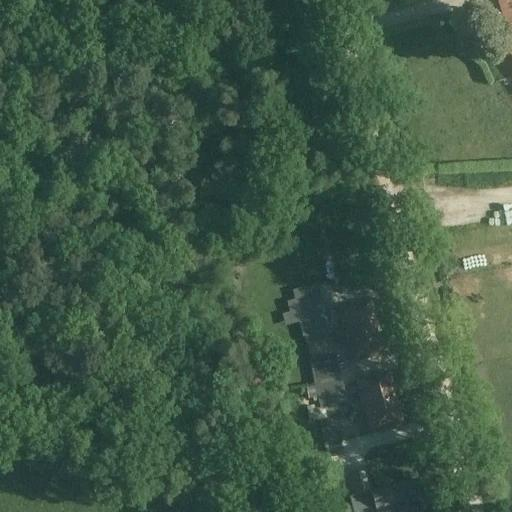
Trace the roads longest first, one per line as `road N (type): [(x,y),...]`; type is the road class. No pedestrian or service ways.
road 1 (track): [(476,511),(335,0)]
road 2 (track): [(511,191),(392,203)]
